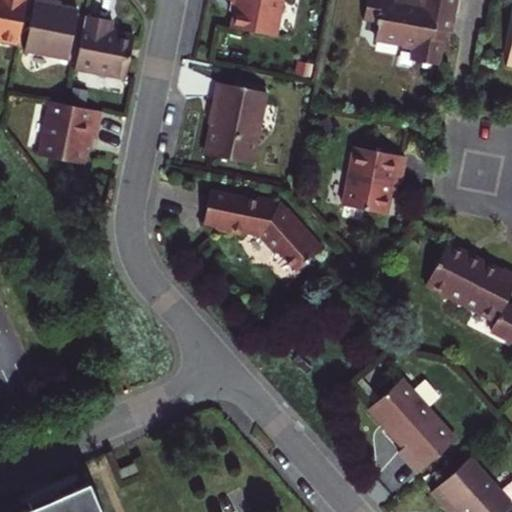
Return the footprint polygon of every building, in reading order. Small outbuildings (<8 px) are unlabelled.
[(0,0),(0,44),(18,49),(27,0),(0,0)] [(54,2),(45,0),(35,0),(26,51),(69,60),(79,13),(66,10),(52,7),(54,2)] [(274,38),(282,0),(229,0),(228,2),(235,3),(233,16),(230,29),(274,38)] [(455,0),(417,0),(417,1),(412,0),(390,0),(390,1),(385,0),(364,0),(360,18),(374,21),(374,23),(376,27),(374,37),(396,42),(401,48),(419,52),(418,62),(436,65),(440,49),(443,32),(437,31),(440,20),(451,23),(455,0)] [(282,6),(278,26),(290,29),(295,9),(282,6)] [(86,18),(75,71),(126,81),(135,39),(111,34),(114,24),(100,21),(86,18)] [(264,94),(217,84),(213,101),(217,101),(211,128),(205,155),(249,165),(264,94)] [(102,114),(68,107),(51,103),(39,157),(84,166),(90,139),(96,141),(99,127),(102,114)] [(342,207),(386,215),(392,184),(400,186),(403,172),(405,159),(354,149),(342,207)] [(305,238),(308,234),(288,210),(284,212),(280,206),(268,204),(262,208),(254,206),(248,205),(244,201),(210,194),(207,210),(204,226),(216,228),(215,232),(242,238),(247,235),(258,237),(275,255),(281,256),(296,272),(318,252),(305,238)] [(305,238),(318,252),(322,249),(308,234),(305,238)] [(511,343),(511,308),(505,305),(511,291),(511,274),(504,270),(502,274),(446,245),(425,286),(464,306),(465,304),(496,320),(490,332),(511,343)] [(456,440),(403,379),(369,411),(404,449),(399,453),(409,464),(418,474),(456,440)] [(456,511),(504,511),(511,506),(469,459),(430,494),(440,504),(447,511),(451,511),(455,510),(456,511)] [(139,472),(135,463),(118,471),(122,480),(139,472)] [(101,511),(89,483),(41,504),(21,511),(101,511)]
